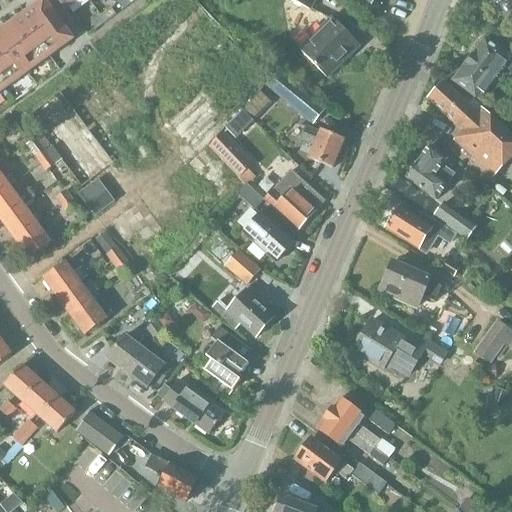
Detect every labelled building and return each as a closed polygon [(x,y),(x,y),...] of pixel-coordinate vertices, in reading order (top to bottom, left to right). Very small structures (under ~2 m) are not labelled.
[(78,0),(61,0),(67,8),(78,0)] [(290,0),(310,10),(314,0),(290,0)] [(41,2),(0,31),(0,93),(71,42),(41,2)] [(110,8),(100,15),(105,22),(116,15),(110,8)] [(105,22),(100,15),(90,23),(95,30),(105,22)] [(359,47),(355,43),(331,19),(299,50),(303,54),(302,55),(309,62),(310,61),(315,65),(314,66),(317,70),(318,69),(327,78),(329,76),(330,76),(338,69),(338,68),(359,47)] [(483,39),(468,59),(494,78),(503,66),(511,72),(511,58),(485,39),(485,38),(484,37),(482,39),(483,39)] [(494,78),(468,59),(454,80),(453,79),(452,81),(454,82),(479,100),(494,78)] [(266,84),(313,124),(326,110),(278,70),(266,84)] [(426,99),(461,131),(453,140),(493,178),(511,157),(511,136),(472,100),(468,104),(443,81),(426,99)] [(258,116),(271,99),(260,91),(247,108),(258,116)] [(228,126),(238,135),(254,118),(244,109),(228,126)] [(301,140),(315,145),(309,159),(332,168),(344,140),(321,130),(320,133),(306,127),(301,140)] [(222,133),(208,147),(238,178),(252,164),(222,133)] [(405,178),(436,201),(454,175),(449,171),(452,167),(445,162),(447,159),(429,146),(418,163),(417,162),(405,178)] [(34,156),(40,164),(50,157),(46,151),(44,149),(34,156)] [(55,165),(55,164),(50,157),(40,164),(46,172),(55,165)] [(322,200),(291,171),(264,200),(298,231),(315,212),(313,210),(322,200)] [(0,192),(8,187),(0,175),(0,192)] [(79,194),(95,215),(114,201),(98,180),(79,194)] [(264,200),(246,184),(237,195),(254,211),(264,200)] [(0,219),(1,221),(22,206),(35,196),(29,188),(16,197),(8,187),(0,192),(0,219)] [(55,198),(61,206),(71,199),(65,191),(55,198)] [(71,199),(61,206),(67,214),(76,207),(71,199)] [(436,217),(460,235),(469,223),(444,205),(436,217)] [(1,221),(15,240),(36,225),(22,206),(1,221)] [(420,222),(399,208),(397,211),(393,212),(390,217),(391,221),(386,228),(396,234),(399,229),(410,237),(407,242),(419,249),(432,229),(441,235),(445,229),(424,215),(420,222)] [(294,242),(261,212),(243,233),(275,263),(294,242)] [(36,225),(15,240),(29,259),(50,244),(36,225)] [(95,239),(107,255),(117,247),(105,232),(95,239)] [(455,250),(462,254),(464,250),(458,246),(455,250)] [(117,247),(107,255),(112,263),(122,255),(117,247)] [(224,267),(246,286),(259,271),(238,252),(224,267)] [(128,263),(122,255),(112,263),(118,270),(128,263)] [(43,279),(57,298),(78,282),(64,263),(43,279)] [(134,271),(128,263),(118,270),(124,278),(134,271)] [(380,293),(416,309),(422,297),(435,302),(441,288),(429,282),(430,280),(393,264),(380,293)] [(172,282),(168,277),(149,291),(153,298),(155,296),(157,299),(172,282)] [(57,298),(71,317),(93,302),(78,282),(57,298)] [(211,309),(220,317),(236,330),(240,325),(255,338),(274,317),(244,289),(228,308),(219,300),(211,309)] [(93,302),(71,317),(85,336),(107,321),(93,302)] [(352,351),(381,370),(385,362),(391,365),(390,366),(408,377),(421,353),(441,364),(447,353),(424,340),(418,350),(371,321),(352,351)] [(155,322),(146,328),(153,338),(162,332),(155,322)] [(476,353),(490,363),(503,344),(508,347),(511,341),(511,333),(498,323),(476,353)] [(242,346),(243,344),(218,327),(210,338),(216,342),(205,357),(211,361),(204,370),(232,391),(240,380),(237,378),(248,364),(235,354),(236,354),(235,353),(241,345),(242,346)] [(162,332),(153,338),(160,348),(169,342),(162,332)] [(107,359),(127,374),(144,351),(124,336),(107,359)] [(144,351),(127,374),(147,388),(163,366),(153,358),(160,348),(153,338),(144,351)] [(0,341),(0,364),(11,357),(0,341)] [(4,386),(22,401),(39,382),(21,366),(4,386)] [(485,368),(485,377),(495,377),(495,368),(485,368)] [(163,401),(209,434),(223,415),(177,381),(163,401)] [(22,401),(39,417),(57,398),(39,382),(22,401)] [(508,393),(496,389),(490,404),(502,408),(508,393)] [(57,398),(39,417),(57,433),(75,413),(57,398)] [(339,398),(328,414),(388,457),(395,447),(381,437),(379,441),(358,425),(364,417),(339,398)] [(7,401),(0,408),(0,411),(8,418),(16,410),(7,401)] [(368,421),(388,435),(395,425),(376,411),(368,421)] [(80,426),(76,431),(82,435),(90,441),(100,449),(108,455),(112,450),(118,442),(121,438),(113,431),(103,424),(95,418),(89,414),(86,418),(80,426)] [(388,457),(328,414),(316,429),(341,447),(347,440),(368,455),(382,465),(388,457)] [(28,420),(11,437),(21,446),(37,428),(28,420)] [(346,480),(350,475),(378,496),(386,485),(358,464),(353,471),(311,440),(304,449),(301,450),(298,454),(298,457),(296,460),(325,482),(333,471),(346,480)] [(146,467),(164,476),(158,488),(185,502),(187,499),(189,499),(193,492),(192,490),(197,480),(152,456),(146,467)] [(0,504),(0,511),(9,511),(21,504),(14,494),(0,504)] [(275,511),(324,511),(313,508),(314,505),(283,494),(275,511)]
